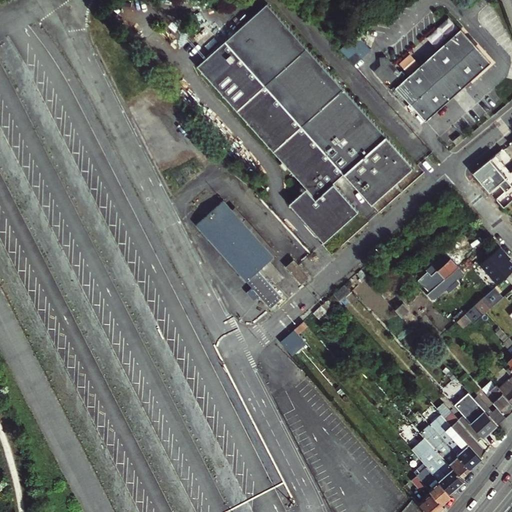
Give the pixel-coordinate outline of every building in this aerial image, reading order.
[(323,241),(359,211),(334,182),(344,173),(372,204),(414,167),(269,1),(198,64),(306,186),(288,201),(323,241)] [(466,29),(401,86),(402,88),(403,87),(406,90),(405,91),(410,97),(430,120),(496,63),(466,29)] [(356,63),(373,48),(359,33),(343,48),(356,63)] [(460,131),(453,138),(457,142),(464,135),(460,131)] [(511,186),(511,153),(506,146),(476,171),(498,198),(511,186)] [(275,256),(243,220),(233,209),(225,199),(219,204),(216,200),(210,206),(213,209),(198,224),(201,227),(199,229),(201,231),(203,230),(253,286),(248,291),(255,299),(261,294),(272,307),(284,297),(260,270),(275,256)] [(240,202),(233,209),(243,220),(250,213),(240,202)] [(501,247),(482,263),(500,283),(509,274),(511,271),(511,258),(511,259),(501,247)] [(465,274),(445,252),(426,270),(434,280),(428,285),(422,290),(434,303),(446,291),(448,294),(461,283),(458,280),(465,274)] [(295,260),(288,266),(302,282),(309,276),(295,260)] [(493,306),(497,302),(489,293),(484,296),(493,306)] [(493,306),(484,296),(466,313),(474,322),(493,306)] [(404,302),(397,309),(403,316),(410,309),(404,302)] [(295,355),(309,342),(296,328),(282,341),(295,355)] [(511,376),(499,387),(511,401),(511,367),(510,366),(506,370),(511,376)] [(481,399),(478,402),(497,425),(511,411),(511,401),(499,387),(496,384),(487,393),(494,401),(493,401),(499,407),(493,413),(481,399)] [(472,396),(457,409),(483,437),(497,425),(478,402),(472,396)] [(481,457),(490,445),(483,437),(457,409),(453,412),(447,405),(440,411),(442,413),(481,457)] [(430,423),(471,468),(482,458),(481,457),(442,413),(430,423)] [(430,423),(421,431),(462,477),(471,468),(430,423)] [(421,431),(420,430),(413,437),(429,456),(423,461),(428,466),(440,480),(451,493),(465,481),(462,477),(421,431)] [(451,493),(440,480),(436,483),(424,469),(415,459),(409,464),(411,466),(426,484),(433,492),(443,503),(452,495),(451,493)] [(426,484),(411,466),(407,469),(414,477),(412,479),(421,489),(426,484)] [(436,483),(440,480),(428,466),(424,469),(436,483)] [(420,505),(425,511),(437,511),(445,506),(443,503),(433,492),(420,505)]
